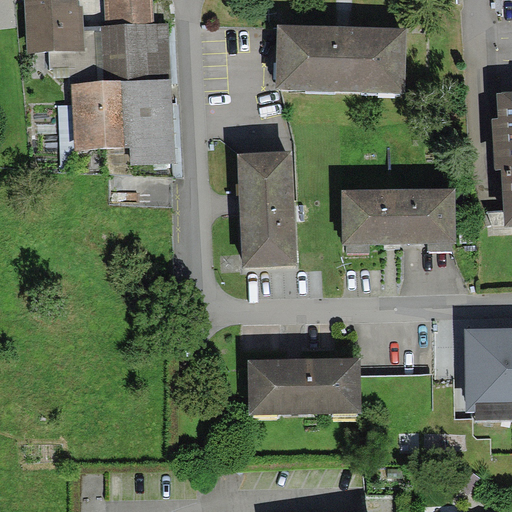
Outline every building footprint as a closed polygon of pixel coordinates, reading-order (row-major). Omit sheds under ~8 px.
[(46,0),(23,0),(23,32),(29,32),(29,61),(48,61),(48,76),(76,76),(76,152),(131,152),(131,171),(170,170),(170,89),(157,89),(156,5),(109,5),(110,36),(76,36),(76,22),(70,22),(70,8),(47,8),(46,0)] [(277,93),(403,93),(402,34),(277,32),(277,93)] [(511,96),(500,96),(502,229),(511,228),(511,96)] [(62,140),(74,140),(73,111),(61,111),(62,140)] [(293,275),(290,164),(242,165),(245,277),(293,275)] [(444,244),(443,195),(343,195),(344,243),(444,244)] [(473,416),(511,415),(511,341),(471,342),(473,416)] [(246,414),(428,413),(428,378),(354,379),(354,360),(280,360),(280,370),(246,370),(246,414)]
